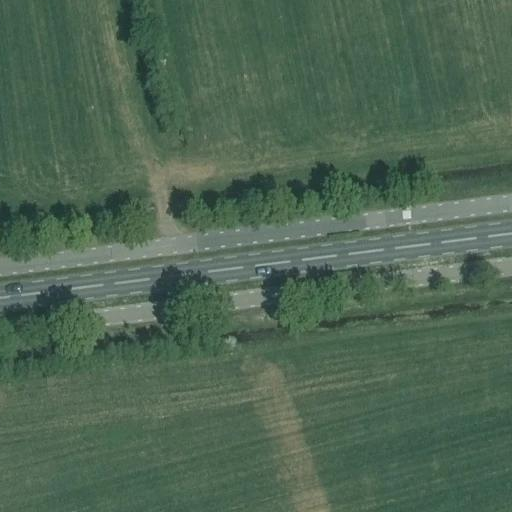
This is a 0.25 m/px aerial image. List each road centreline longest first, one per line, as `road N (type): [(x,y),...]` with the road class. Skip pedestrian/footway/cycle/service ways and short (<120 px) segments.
road 1 (unclassified): [(0,265),(511,200)]
road 2 (primary): [(0,301),(511,238)]
road 3 (unclassified): [(0,330),(511,267)]
